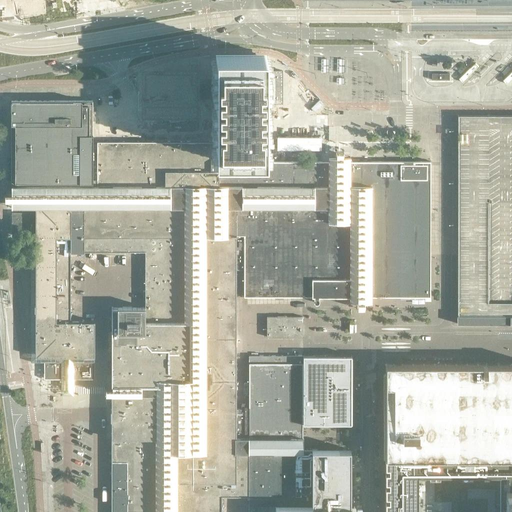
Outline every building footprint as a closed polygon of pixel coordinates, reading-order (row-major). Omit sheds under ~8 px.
[(266,53),(215,53),(215,83),(219,83),(219,98),(215,98),(215,105),(215,112),(215,126),(215,134),(215,159),(265,159),(266,151),(266,142),(266,135),(266,126),(266,118),(266,110),(266,103),(282,103),(282,71),(266,70),(266,62),(266,57),(266,53)] [(510,68),(507,66),(501,72),(504,74),(510,68)] [(199,73),(143,73),(143,83),(143,95),(143,107),(143,135),(143,140),(199,140),(199,98),(215,98),(219,98),(219,83),(215,83),(199,83),(199,73)] [(221,511),(222,494),(222,490),(228,490),(228,496),(243,496),(249,496),(249,505),(269,505),(270,505),(275,505),(312,505),(312,449),(311,449),(309,449),(305,449),(302,449),(302,434),(302,429),(302,362),(302,355),(249,355),(249,362),(249,394),(245,394),(245,403),(241,403),(241,409),(236,409),(236,394),(236,375),(236,360),(236,336),(236,312),(236,293),(236,278),(236,269),(244,269),(244,296),(302,296),(313,296),(313,300),(314,302),(316,302),(318,302),(319,300),(319,296),(349,296),(351,296),(370,296),(372,296),(430,296),(430,224),(430,161),(386,161),(350,161),(344,161),(334,161),(328,161),(265,161),(215,161),(215,159),(215,141),(214,141),(199,141),(184,141),(165,141),(155,141),(141,141),(127,141),(112,141),(92,141),(92,117),(92,116),(94,116),(94,109),(92,109),(92,100),(80,100),(11,101),(11,182),(19,182),(19,185),(19,208),(21,208),(21,212),(21,216),(16,216),(16,224),(16,236),(27,236),(27,232),(31,232),(32,232),(32,227),(36,227),(40,227),(40,231),(40,269),(40,276),(40,284),(40,294),(40,322),(40,352),(74,352),(94,352),(95,321),(89,321),(74,321),(70,321),(70,317),(70,293),(70,284),(70,270),(70,252),(84,252),(98,252),(113,252),(127,251),(141,251),(145,251),(145,255),(145,264),(145,269),(145,279),(145,293),(145,303),(145,306),(114,306),(111,306),(112,374),(112,386),(112,394),(111,403),(112,408),(112,413),(111,413),(111,423),(111,442),(111,454),(111,461),(111,480),(111,495),(111,511),(221,511)] [(511,114),(457,114),(457,130),(457,323),(507,323),(511,323),(511,114)] [(287,316),(266,316),(266,337),(287,336),(287,316)] [(302,316),(287,316),(287,336),(302,336),(302,316)] [(351,355),(302,355),(303,423),(351,423),(351,355)] [(73,362),(73,378),(74,378),(93,378),(94,378),(94,377),(94,362),(93,361),(74,361),(73,362)] [(59,362),(44,362),(44,363),(44,377),(44,378),(45,378),(60,378),(61,378),(61,377),(61,372),(61,363),(61,362),(59,362)] [(385,374),(384,374),(384,375),(385,375),(385,403),(385,406),(385,416),(385,422),(385,436),(385,456),(384,456),(384,457),(385,457),(384,511),(511,511),(511,363),(441,364),(385,364),(385,374)] [(312,505),(275,505),(275,511),(354,511),(355,505),(350,505),(350,483),(350,449),(336,449),(328,449),(321,449),(312,449),(312,505)]
